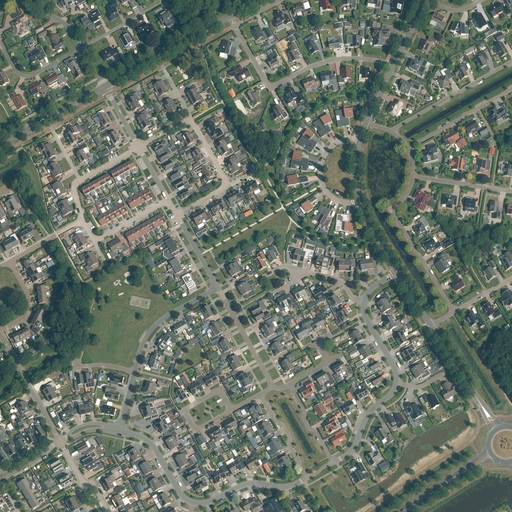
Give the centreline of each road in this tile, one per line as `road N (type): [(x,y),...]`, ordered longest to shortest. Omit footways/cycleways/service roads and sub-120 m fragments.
road 1 (residential): [(393,67),(340,60),(270,88),(234,25)]
road 2 (residential): [(454,312),(393,216),(413,176)]
road 3 (tertiary): [(105,88),(229,16)]
road 4 (residential): [(511,61),(390,131)]
road 5 (residential): [(134,371),(154,326),(217,287)]
road 6 (residential): [(61,441),(0,334)]
road 7 (residential): [(408,149),(511,89)]
road 8 (residential): [(192,504),(307,478)]
